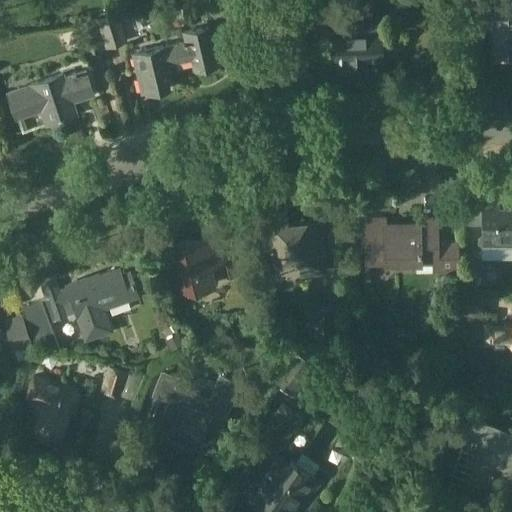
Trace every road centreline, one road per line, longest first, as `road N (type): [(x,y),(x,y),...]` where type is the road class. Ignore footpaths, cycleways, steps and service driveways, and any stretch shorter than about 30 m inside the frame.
road 1 (residential): [(0,216),(162,162),(282,141)]
road 2 (residential): [(282,141),(511,134)]
road 3 (residential): [(282,141),(267,0)]
road 4 (residential): [(126,511),(0,471)]
